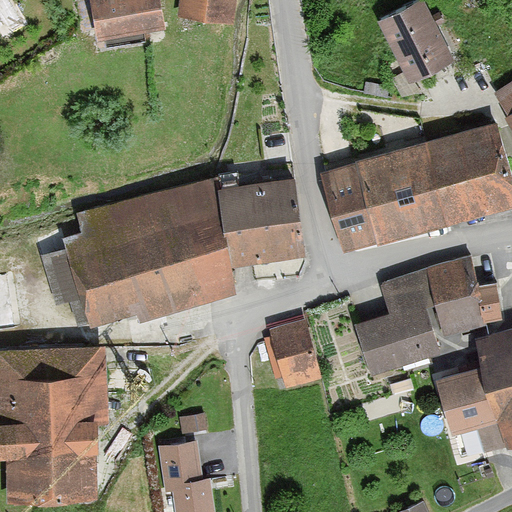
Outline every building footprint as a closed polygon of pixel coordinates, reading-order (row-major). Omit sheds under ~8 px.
[(90,0),(97,36),(165,23),(160,0),(90,0)] [(180,0),(179,12),(232,17),(233,0),(180,0)] [(409,77),(452,55),(424,0),(414,0),(379,18),(409,77)] [(511,79),(497,91),(511,119),(511,79)] [(449,219),(511,201),(511,178),(497,122),(427,140),(449,219)] [(344,247),(449,219),(427,140),(322,168),(344,247)] [(91,323),(138,309),(141,319),(233,290),(230,260),(225,222),(221,187),(220,175),(155,189),(89,210),(93,225),(64,233),(91,323)] [(297,213),(292,178),(221,187),(225,222),(297,213)] [(301,252),(297,213),(225,222),(230,260),(301,252)] [(469,256),(426,265),(435,300),(446,332),(499,316),(496,280),(477,284),(469,256)] [(426,265),(382,277),(391,312),(425,303),(435,300),(426,265)] [(370,370),(438,352),(425,303),(391,312),(357,321),(370,370)] [(287,386),(321,376),(305,318),(271,327),(287,386)] [(505,443),(511,441),(511,326),(474,338),(481,362),(497,415),(505,443)] [(0,454),(7,454),(8,497),(96,496),(95,419),(106,419),(106,344),(0,345),(0,454)] [(497,415),(481,362),(436,375),(451,428),(497,415)] [(182,411),(183,426),(209,425),(208,410),(182,411)] [(197,437),(159,442),(165,488),(174,487),(176,511),(214,511),(210,476),(202,477),(197,437)] [(392,511),(428,511),(422,498),(393,511),(392,511)]
